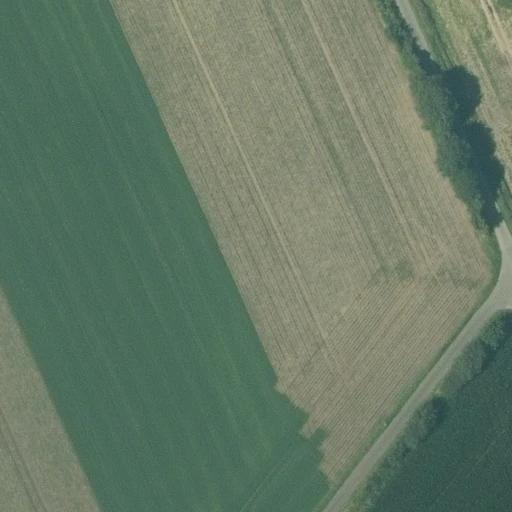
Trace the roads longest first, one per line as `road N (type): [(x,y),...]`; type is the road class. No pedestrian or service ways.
road 1 (unclassified): [(331,511),(511,285)]
road 2 (unclassified): [(398,0),(511,259)]
